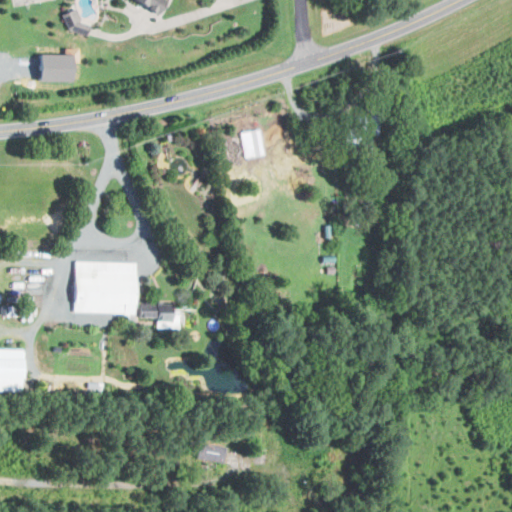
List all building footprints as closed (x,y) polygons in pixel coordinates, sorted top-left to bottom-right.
[(135,0),(154,14),(165,0),(135,0)] [(77,16),(78,13),(69,11),(65,29),(90,34),(92,24),(81,22),(82,17),(77,16)] [(34,50),(66,50),(65,79),(33,78),(34,50)] [(240,132),(256,128),(262,153),(246,157),(240,132)] [(319,254),(332,254),(332,262),(319,261),(319,254)] [(73,261),(134,262),(133,313),(72,312),(73,261)] [(158,328),(180,328),(180,304),(139,303),(139,316),(159,316),(158,328)] [(0,304),(19,305),(18,317),(0,315),(0,304)] [(0,348),(0,391),(21,391),(22,348),(0,348)] [(197,441),(194,457),(220,462),(223,446),(197,441)]
